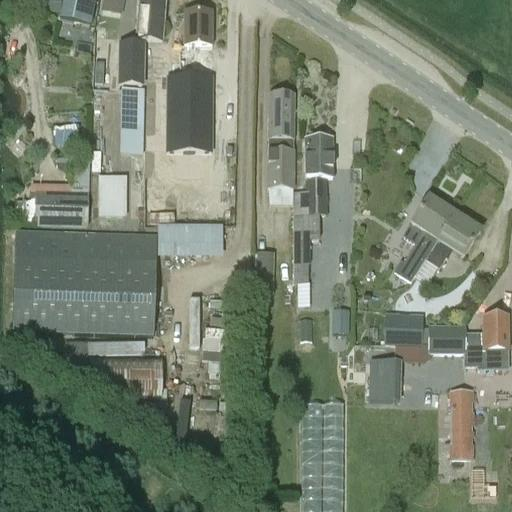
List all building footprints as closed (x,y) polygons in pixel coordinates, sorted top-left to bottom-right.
[(62,0),(57,25),(86,31),(92,1),(94,1),(94,0),(62,0)] [(123,0),(102,0),(100,16),(120,19),(123,0)] [(137,0),(134,43),(144,43),(161,45),(164,0),(137,0)] [(165,187),(166,172),(211,172),(212,62),(210,62),(209,52),(210,18),(182,17),(182,51),(178,51),(158,50),(145,49),(144,67),(144,81),(148,81),(148,187),(165,187)] [(143,83),(144,43),(134,43),(122,43),(121,82),(122,82),(143,83)] [(102,88),(103,66),(94,66),(93,88),(102,88)] [(143,83),(122,82),(120,156),(142,157),(143,83)] [(267,144),(267,155),(266,195),(293,195),(293,155),(292,155),(292,145),(293,99),(268,99),(267,144)] [(331,182),(331,143),(328,143),(328,137),(307,137),(307,143),(304,143),(304,182),(304,196),(292,196),(292,289),(306,289),(306,269),(308,269),(308,244),(318,244),(318,219),(325,219),(324,182),(331,182)] [(13,228),(33,229),(33,230),(86,231),(88,165),(70,164),(69,197),(35,196),(34,204),(14,204),(13,228)] [(124,221),(124,180),(97,180),(96,221),(124,221)] [(400,268),(393,278),(409,288),(415,278),(424,265),(453,218),(427,201),(402,241),(415,249),(402,269),(400,268)] [(461,262),(479,235),(453,218),(424,265),(436,272),(444,262),(445,263),(450,255),(461,262)] [(156,243),(15,241),(13,342),(154,344),(156,243)] [(275,301),(277,256),(256,255),(254,301),(275,301)] [(205,318),(207,363),(220,363),(220,357),(233,356),(231,316),(205,318)] [(384,317),(382,349),(421,350),(422,319),(384,317)] [(464,337),(464,358),(464,372),(475,372),(475,375),(506,375),(506,322),(481,322),(481,337),(464,337)] [(348,337),(348,325),(331,325),(331,337),(348,337)] [(427,358),(464,358),(464,337),(464,328),(427,328),(427,358)] [(196,393),(203,343),(189,340),(181,391),(196,393)] [(161,404),(161,405),(165,405),(166,375),(161,375),(161,364),(88,363),(88,403),(161,404)] [(471,464),(472,395),(448,395),(448,463),(471,464)]
